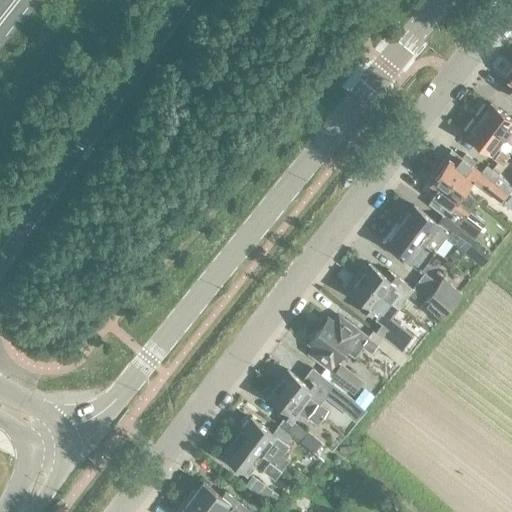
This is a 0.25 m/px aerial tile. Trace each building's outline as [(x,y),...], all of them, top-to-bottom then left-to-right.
[(485,104),(475,117),(503,139),(508,131),(511,133),(511,118),(491,103),(488,106),(485,104)] [(475,117),(465,130),(468,133),(465,137),(503,165),(509,156),(497,147),(503,139),(475,117)] [(444,158),(436,168),(465,191),(465,190),(472,182),(500,203),(511,188),(511,184),(496,173),(485,165),(480,172),(471,166),(474,161),(464,153),(460,158),(453,152),(446,160),(444,158)] [(429,182),(422,192),(431,199),(428,204),(443,215),(443,216),(473,238),(485,222),(470,210),(477,200),(465,190),(465,191),(436,168),(429,178),(431,180),(429,182)] [(404,211),(395,222),(434,252),(445,237),(463,251),(473,238),(443,216),(437,223),(414,205),(407,213),(404,211)] [(391,233),(384,243),(420,271),(423,273),(417,280),(450,306),(462,291),(459,289),(443,276),(439,281),(424,272),(429,267),(425,264),(434,252),(395,222),(388,231),(391,233)] [(364,264),(355,275),(390,301),(398,307),(405,298),(411,291),(423,301),(419,305),(436,318),(438,320),(450,306),(417,280),(412,287),(389,271),(385,275),(369,263),(367,266),(364,264)] [(355,275),(348,284),(351,287),(348,291),(365,303),(361,308),(372,315),(373,313),(376,316),(374,318),(381,324),(376,330),(383,336),(399,349),(412,333),(391,317),(398,307),(390,301),(355,275)] [(323,317),(315,328),(346,352),(353,357),(362,346),(361,345),(368,336),(339,314),(334,322),(326,316),(325,318),(323,317)] [(309,339),(307,342),(314,347),(309,353),(333,372),(331,375),(353,392),(362,380),(338,362),(346,352),(315,328),(308,337),(309,339)] [(378,344),(368,336),(361,345),(362,346),(370,353),(378,344)] [(282,371),(275,380),(322,417),(328,409),(312,397),(321,385),(307,374),(302,380),(287,369),(285,372),(282,371)] [(275,380),(267,391),(269,392),(267,395),(283,408),(277,414),(283,419),(278,425),(299,441),(299,440),(313,451),(321,442),(306,430),(293,421),(299,414),(306,419),(307,418),(316,424),(322,417),(275,380)] [(324,395),(354,418),(363,407),(333,383),(324,395)] [(236,436),(280,469),(281,468),(294,479),(302,470),(288,459),(286,461),(269,447),(276,438),(292,450),(299,441),(278,425),(272,433),(252,416),(236,436)] [(246,477),(256,463),(274,477),(280,469),(236,436),(221,456),(246,477)] [(245,484),(272,505),(280,495),(252,474),(245,484)] [(193,488),(186,497),(205,511),(228,511),(229,511),(231,511),(251,511),(231,497),(224,491),(222,494),(203,481),(196,490),(193,488)] [(179,511),(205,511),(186,497),(177,510),(179,511)]
